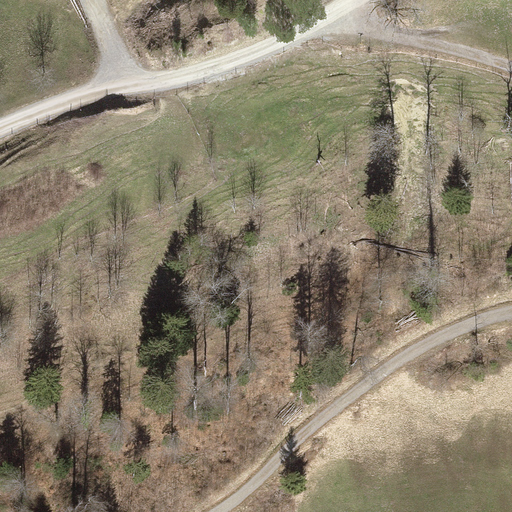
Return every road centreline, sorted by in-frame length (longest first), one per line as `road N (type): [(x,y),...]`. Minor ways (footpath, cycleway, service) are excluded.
road 1 (residential): [(352,0),(248,56),(89,95),(0,130)]
road 2 (track): [(214,511),(445,333),(511,314)]
road 3 (track): [(511,69),(457,49),(313,24)]
